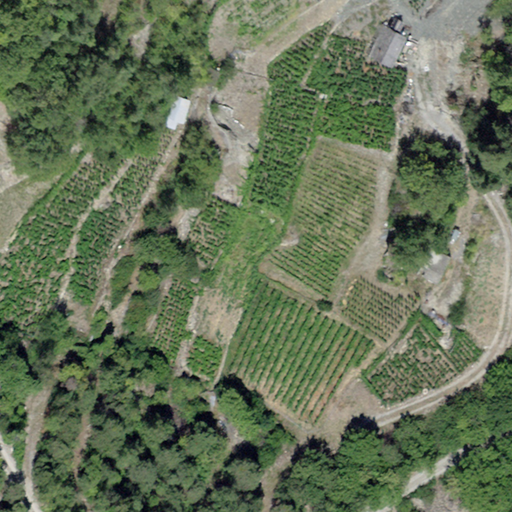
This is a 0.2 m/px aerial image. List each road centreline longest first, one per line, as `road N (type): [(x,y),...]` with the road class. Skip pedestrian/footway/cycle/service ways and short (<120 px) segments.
road 1 (track): [(313,511),(342,446),(450,388),(479,362),(502,334),(511,277)]
road 2 (track): [(511,251),(492,188),(432,116),(424,87),(432,39)]
road 3 (track): [(511,428),(368,511)]
